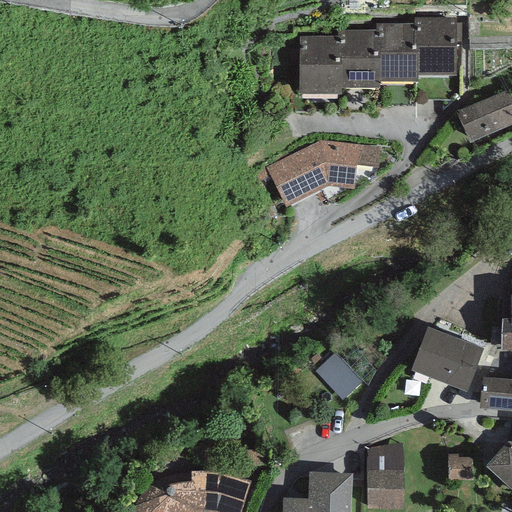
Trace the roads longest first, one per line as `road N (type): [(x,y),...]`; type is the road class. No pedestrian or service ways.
road 1 (unclassified): [(0,449),(194,334),(284,261),(511,143)]
road 2 (residential): [(511,417),(433,414),(351,439),(293,469),(262,511)]
road 3 (unclassified): [(201,0),(166,15),(54,0)]
